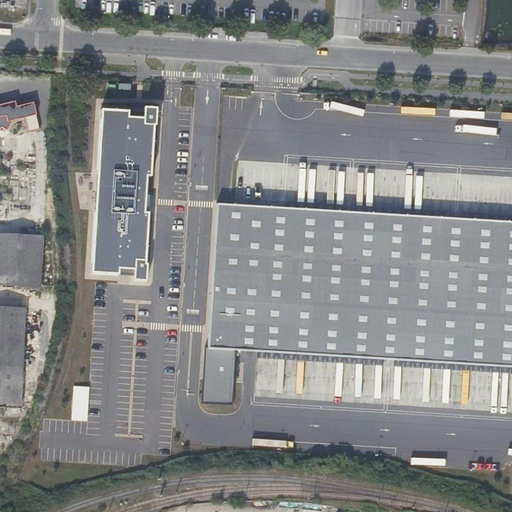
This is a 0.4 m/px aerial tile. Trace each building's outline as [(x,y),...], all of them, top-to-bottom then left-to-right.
[(0,105),(0,126),(26,122),(28,131),(39,129),(34,103),(17,106),(16,102),(0,105)] [(97,109),(87,273),(143,277),(153,108),(140,107),(139,112),(97,109)] [(511,224),(217,206),(209,349),(205,349),(201,404),(231,405),(234,351),(511,368),(511,224)] [(44,237),(0,234),(0,286),(42,288),(44,237)] [(0,408),(4,409),(20,410),(25,309),(0,308),(0,408)] [(87,422),(89,389),(74,388),(72,421),(87,422)]
